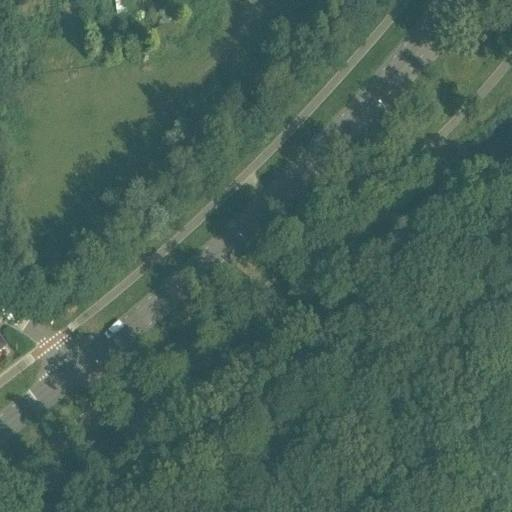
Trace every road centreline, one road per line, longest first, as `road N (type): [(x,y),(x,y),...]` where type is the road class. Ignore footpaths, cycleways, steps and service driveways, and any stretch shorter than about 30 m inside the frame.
road 1 (secondary): [(78,369),(272,202),(455,0)]
road 2 (track): [(129,511),(405,300)]
road 3 (track): [(508,511),(405,300)]
road 4 (track): [(405,300),(511,218)]
